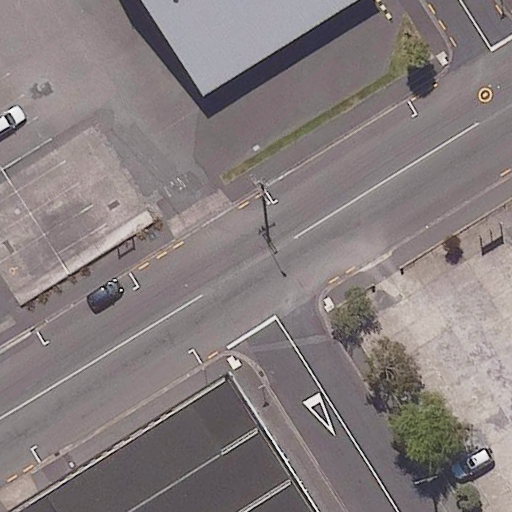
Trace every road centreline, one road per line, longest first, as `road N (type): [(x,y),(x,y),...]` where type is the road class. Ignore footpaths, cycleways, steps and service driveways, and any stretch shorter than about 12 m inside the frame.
road 1 (tertiary): [(245,267),(511,102)]
road 2 (unclassified): [(399,511),(245,267)]
road 3 (tertiary): [(0,419),(245,267)]
